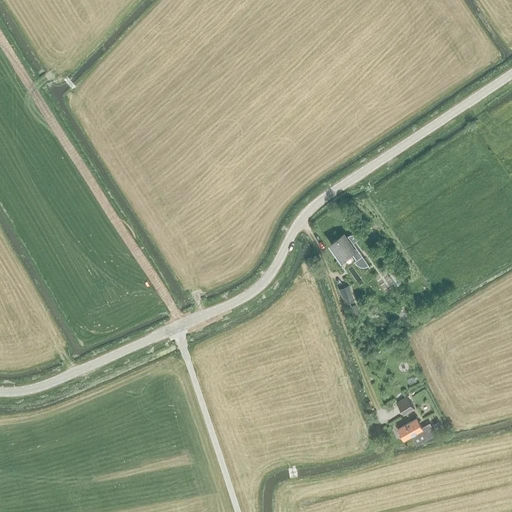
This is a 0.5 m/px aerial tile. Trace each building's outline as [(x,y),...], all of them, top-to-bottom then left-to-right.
[(348,236),(346,237),(344,234),(331,243),(342,259),(351,252),(356,259),(354,261),(354,262),(355,261),(356,263),(357,264),(358,265),(359,266),(360,266),(362,267),(363,267),(365,267),(366,267),(367,266),(369,265),(370,267),(371,266),(353,242),(360,238),(359,237),(359,238),(358,237),(357,236),(357,235),(356,235),(355,234),(354,234),(353,234),(351,234),(350,235),(348,235),(347,235),(348,236)] [(384,278),(390,289),(401,282),(395,271),(384,278)] [(354,301),(348,285),(339,289),(345,304),(352,302),(354,301)] [(404,415),(414,409),(406,396),(396,402),(404,415)] [(431,426),(430,424),(422,428),(416,418),(398,428),(404,439),(412,434),(417,443),(435,433),(431,426)] [(439,421),(433,424),(436,431),(443,428),(439,421)]
